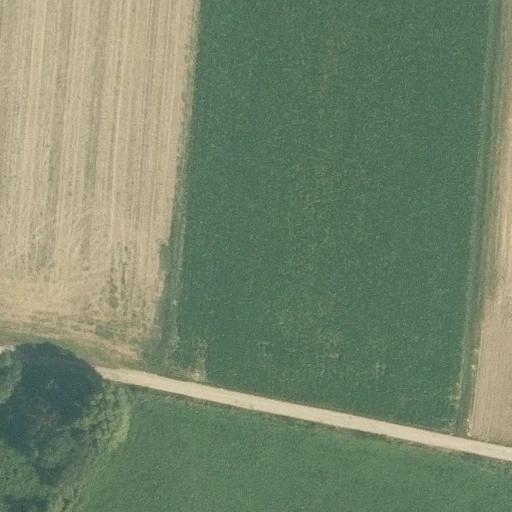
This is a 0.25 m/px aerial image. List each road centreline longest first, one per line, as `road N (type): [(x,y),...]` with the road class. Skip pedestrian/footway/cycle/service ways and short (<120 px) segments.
road 1 (track): [(498,0),(463,445)]
road 2 (track): [(118,376),(511,454)]
road 3 (track): [(118,376),(0,353)]
